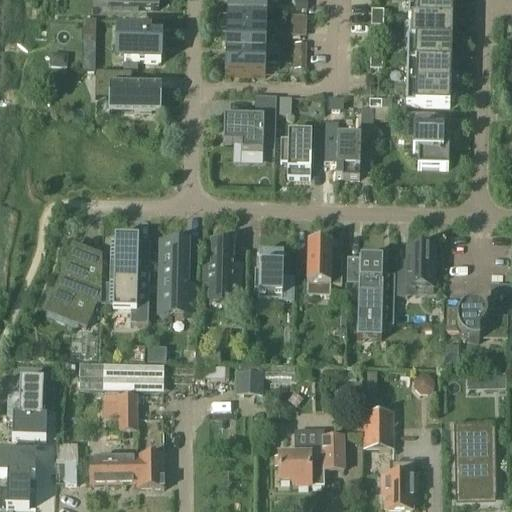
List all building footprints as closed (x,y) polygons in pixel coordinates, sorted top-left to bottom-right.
[(158,0),(109,0),(109,11),(159,12),(158,0)] [(226,0),(226,17),(267,18),(267,0),(226,0)] [(295,0),(295,9),(307,9),(307,0),(295,0)] [(452,23),(452,1),(427,0),(408,0),(408,22),(452,23)] [(371,21),(384,21),(384,13),(372,13),(371,21)] [(226,37),(266,38),(267,18),(226,17),(226,37)] [(292,28),(302,28),(302,19),(292,19),(292,28)] [(384,21),(371,21),(371,29),(383,29),(384,21)] [(408,22),(408,23),(411,23),(410,43),(408,43),(408,44),(451,45),(452,23),(408,22)] [(82,39),(95,39),(96,24),(82,24),(82,39)] [(118,41),(118,64),(161,66),(162,42),(149,41),(150,37),(139,37),(139,41),(118,41)] [(225,58),(266,59),(266,38),(226,37),(225,58)] [(408,44),(407,65),(451,66),(451,45),(408,44)] [(301,59),(301,52),(306,52),(306,47),(294,47),(294,59),(301,59)] [(371,56),(370,64),(382,64),(383,56),(371,56)] [(67,70),(67,58),(58,58),(51,57),(51,65),(51,69),(67,70)] [(266,59),(225,58),(225,79),(265,80),(266,59)] [(294,72),(306,72),(306,66),(301,66),(301,59),(294,59),(294,72)] [(81,62),(81,74),(94,74),(95,62),(81,62)] [(382,64),(370,64),(370,72),(382,72),(382,64)] [(407,65),(406,87),(450,88),(451,66),(407,65)] [(449,110),(450,88),(406,87),(406,109),(449,110)] [(109,88),(109,115),(161,116),(161,89),(109,88)] [(263,156),(263,148),(275,149),(276,102),(254,101),(254,121),(224,120),(223,147),(241,148),(241,155),(263,156)] [(290,118),(291,102),(278,102),(278,118),(290,118)] [(369,103),(369,111),(391,112),(391,104),(381,104),(369,103)] [(361,112),(361,124),(374,124),(374,112),(361,112)] [(403,142),(413,143),(413,155),(418,155),(418,172),(448,173),(449,141),(443,141),(443,134),(435,134),(435,118),(404,117),(403,142)] [(304,137),(304,144),(280,143),(280,167),(287,167),(287,181),(310,182),(311,137),(304,137)] [(336,183),(360,183),(360,143),(336,142),(336,150),(333,150),(332,166),(336,166),(336,183)] [(101,307),(101,308),(109,308),(109,309),(131,310),(131,327),(135,327),(135,328),(149,328),(150,272),(138,271),(139,244),(111,243),(110,287),(102,286),(101,307)] [(161,311),(184,312),(184,319),(195,320),(196,288),(186,288),(187,245),(163,245),(162,282),(162,283),(164,283),(164,294),(161,294),(161,311)] [(209,304),(232,304),(232,310),(241,310),(242,286),(234,286),(235,246),(211,245),(210,257),(222,258),(222,265),(210,265),(210,271),(202,271),(201,288),(209,288),(209,304)] [(332,246),(308,246),(306,299),(330,300),(331,288),(342,289),(342,261),(341,261),(341,262),(336,264),(331,264),(332,246)] [(86,331),(96,306),(101,307),(102,286),(102,259),(101,260),(73,249),(47,316),(86,331)] [(396,264),(395,300),(406,300),(406,290),(433,291),(434,271),(437,271),(437,257),(434,257),(434,251),(407,250),(407,265),(396,264)] [(254,292),(258,292),(258,304),(294,305),(295,280),(283,279),(283,257),(259,256),(259,273),(255,273),(254,292)] [(393,329),(395,279),(383,279),(383,264),(347,262),(346,287),(358,287),(357,342),(381,343),(382,329),(393,329)] [(491,289),(491,299),(511,300),(511,289),(510,289),(491,289)] [(467,345),(470,346),(480,346),(480,341),(506,341),(507,321),(487,321),(487,319),(486,316),(485,314),(484,313),(483,312),(481,311),(479,310),(477,309),(473,309),(470,310),(468,310),(466,312),(463,313),(462,315),(448,314),(447,336),(458,336),(460,339),(462,341),(463,342),(466,344),(467,345)] [(257,322),(257,312),(247,312),(247,322),(257,322)] [(98,347),(88,347),(89,362),(98,361),(98,347)] [(147,367),(166,367),(166,356),(157,356),(157,352),(148,352),(147,367)] [(197,356),(196,367),(214,367),(214,355),(208,355),(208,356),(197,356)] [(237,369),(237,398),(262,399),(263,370),(237,369)] [(79,370),(79,395),(163,398),(164,372),(79,370)] [(195,371),(195,383),(224,383),(224,372),(195,371)] [(414,384),(414,392),(420,398),(428,398),(434,392),(434,384),(428,378),(420,378),(414,384)] [(485,379),(485,393),(505,393),(505,379),(485,379)] [(17,389),(17,422),(40,421),(40,389),(17,389)] [(118,436),(138,436),(138,400),(118,400),(118,436)] [(394,454),(394,418),(363,417),(363,454),(394,454)] [(11,422),(11,444),(44,444),(44,422),(40,421),(17,422),(11,422)] [(454,428),(455,502),(496,501),(495,427),(454,428)] [(311,491),(311,490),(324,490),(324,474),(344,474),(343,441),(323,441),(323,451),(296,452),(296,458),(279,458),(279,485),(293,485),(293,491),(311,491)] [(1,456),(1,478),(7,478),(29,478),(34,478),(34,456),(1,456)] [(136,462),(137,488),(138,488),(138,493),(164,493),(164,461),(137,461),(137,462),(136,462)] [(137,488),(136,462),(89,463),(90,489),(137,488)] [(416,495),(416,478),(414,478),(414,468),(390,467),(390,478),(382,478),(382,500),(385,500),(385,511),(412,511),(413,495),(416,495)] [(7,478),(7,511),(29,511),(29,478),(7,478)]
